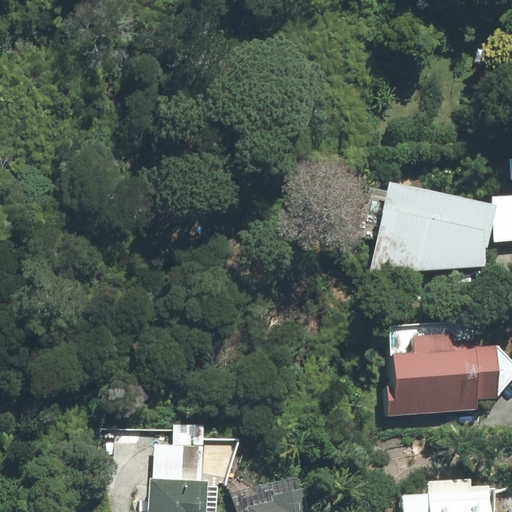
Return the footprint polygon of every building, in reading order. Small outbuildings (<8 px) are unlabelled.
[(481,207),(366,186),(354,277),(478,268),(483,225),(485,244),(511,241),(511,196),(480,199),(481,207)] [(375,388),(377,419),(470,411),(469,401),(490,400),(511,371),(484,348),(463,350),(462,334),(398,339),(399,354),(376,356),(378,388),(375,388)] [(147,481),(138,481),(137,511),(194,511),(195,482),(175,482),(176,446),(148,445),(147,481)] [(478,511),(477,487),(459,488),(459,481),(415,483),(416,495),(391,497),(391,511),(478,511)] [(260,504),(238,509),(238,511),(290,511),(286,492),(258,498),(260,504)]
